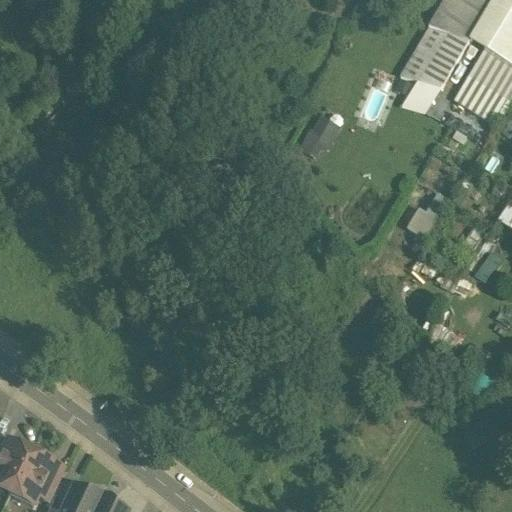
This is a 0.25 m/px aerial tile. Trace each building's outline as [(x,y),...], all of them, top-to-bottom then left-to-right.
[(452,0),(430,37),(470,49),(495,5),(496,0),(452,0)] [(511,0),(496,0),(495,5),(470,49),(487,59),(511,74),(511,0)] [(430,37),(400,88),(442,99),(470,49),(430,37)] [(511,74),(487,59),(472,85),(511,109),(511,74)] [(328,163),(339,140),(321,131),(313,146),(311,146),(300,165),(315,173),(320,164),(328,163)] [(492,266),(477,291),(487,297),(502,272),(492,266)] [(457,364),(463,355),(464,352),(438,337),(425,360),(439,368),(444,358),(457,364)] [(490,365),(478,359),(471,371),(484,378),(490,365)] [(478,383),(466,404),(486,415),(498,395),(478,383)] [(30,453),(7,441),(2,450),(3,451),(0,457),(0,490),(10,495),(30,453)] [(30,453),(10,495),(33,507),(38,497),(37,497),(53,464),(30,453)] [(53,464),(37,497),(38,497),(49,502),(64,469),(53,464)] [(86,494),(73,488),(61,511),(94,511),(102,497),(94,493),(86,494)] [(110,500),(102,497),(94,511),(123,511),(114,507),(110,500)]
